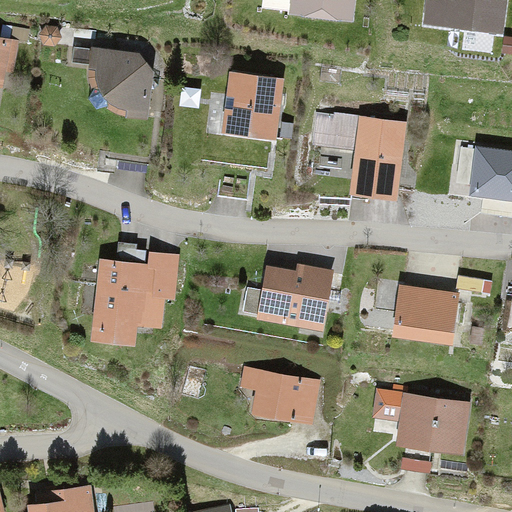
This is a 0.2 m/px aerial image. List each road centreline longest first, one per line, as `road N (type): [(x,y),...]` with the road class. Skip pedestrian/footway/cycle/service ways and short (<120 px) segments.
road 1 (residential): [(511,248),(203,226),(0,169)]
road 2 (residential): [(136,427),(241,471),(423,511)]
road 3 (residential): [(0,355),(136,427)]
road 4 (residential): [(136,427),(67,448),(0,451)]
